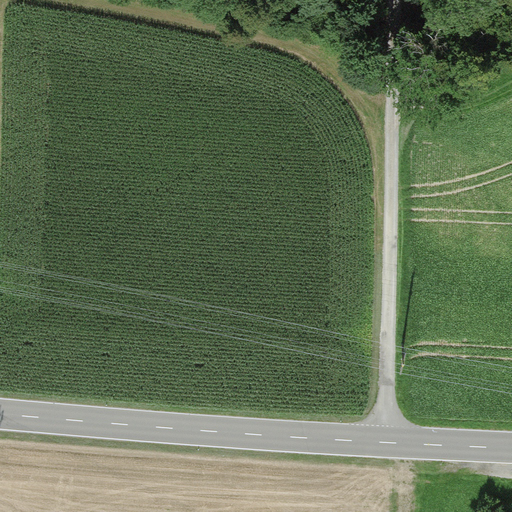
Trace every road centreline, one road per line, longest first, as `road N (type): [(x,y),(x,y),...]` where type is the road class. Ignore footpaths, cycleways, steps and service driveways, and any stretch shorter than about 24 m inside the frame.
road 1 (tertiary): [(511,448),(0,413)]
road 2 (track): [(394,109),(387,425),(405,511)]
road 3 (track): [(394,109),(463,98),(511,79)]
